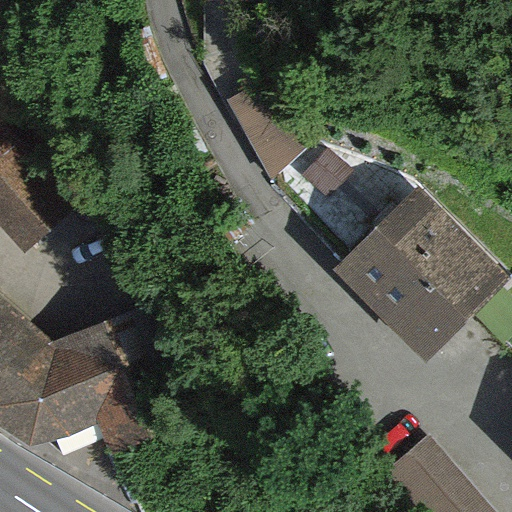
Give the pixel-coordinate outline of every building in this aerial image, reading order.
[(76,209),(0,125),(0,220),(29,251),(76,209)] [(231,159),(289,202),(309,174),(251,132),(231,159)] [(413,189),(332,261),(414,353),(495,280),(413,189)] [(0,300),(0,426),(35,457),(186,402),(148,318),(63,355),(0,300)] [(496,511),(429,435),(381,477),(411,511),(496,511)]
